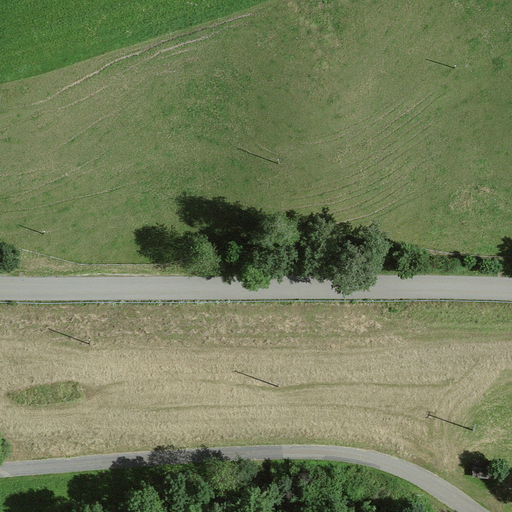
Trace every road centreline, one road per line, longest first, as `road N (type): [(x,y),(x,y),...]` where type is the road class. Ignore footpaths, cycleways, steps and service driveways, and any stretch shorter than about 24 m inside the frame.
road 1 (tertiary): [(0,286),(511,289)]
road 2 (track): [(466,511),(412,478),(352,461),(0,477)]
